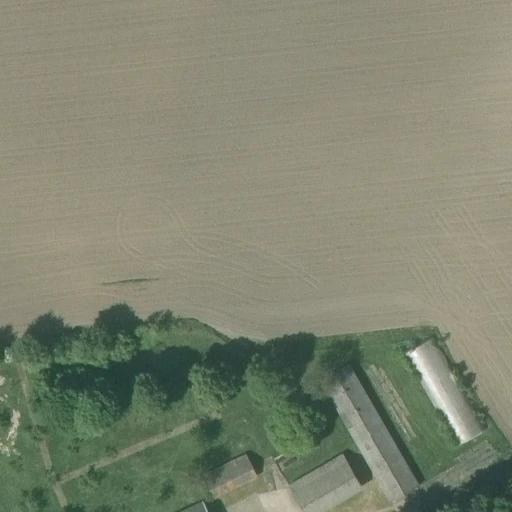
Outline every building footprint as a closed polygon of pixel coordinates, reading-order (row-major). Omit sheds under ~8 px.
[(445,371),(449,369),(435,340),(416,349),(441,405),(457,398),(445,371)] [(390,503),(417,487),(347,366),(319,382),(390,503)] [(465,418),(453,427),(466,444),(478,435),(465,418)] [(214,500),(257,478),(245,454),(202,476),(214,500)] [(352,457),(295,483),(307,511),(317,511),(367,489),(352,457)] [(206,511),(202,502),(181,511),(206,511)]
